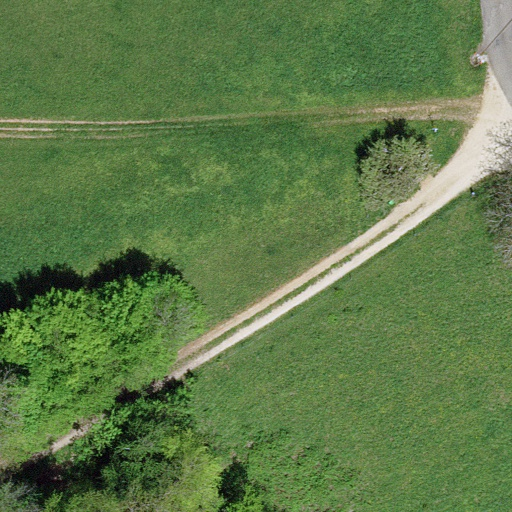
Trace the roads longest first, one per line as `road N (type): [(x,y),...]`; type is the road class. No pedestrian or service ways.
road 1 (track): [(511,133),(410,214),(229,333),(0,468)]
road 2 (track): [(511,118),(392,114),(213,132),(0,124)]
